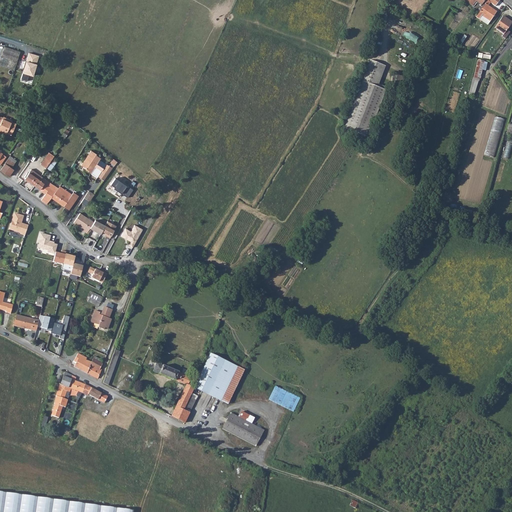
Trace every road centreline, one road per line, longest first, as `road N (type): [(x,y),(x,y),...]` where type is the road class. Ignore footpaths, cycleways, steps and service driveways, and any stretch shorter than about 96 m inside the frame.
road 1 (track): [(511,235),(438,220),(363,320),(343,334),(218,272),(142,264),(99,385)]
road 2 (residential): [(0,331),(286,475)]
